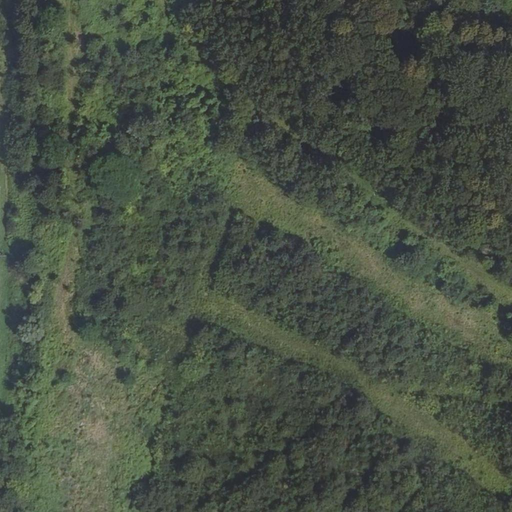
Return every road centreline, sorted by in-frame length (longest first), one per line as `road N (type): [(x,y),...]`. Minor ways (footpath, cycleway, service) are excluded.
road 1 (track): [(72,0),(77,217),(36,511)]
road 2 (track): [(511,303),(231,92),(159,0)]
